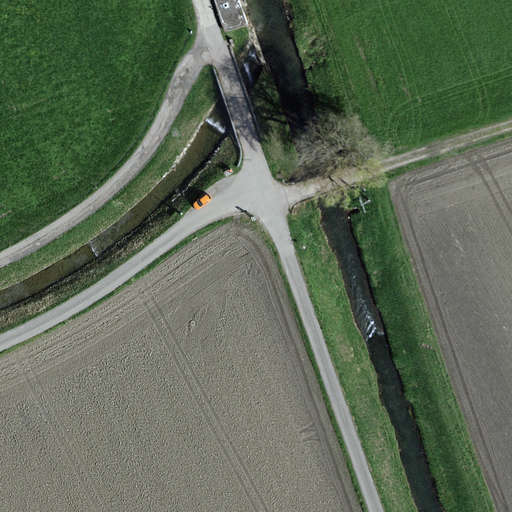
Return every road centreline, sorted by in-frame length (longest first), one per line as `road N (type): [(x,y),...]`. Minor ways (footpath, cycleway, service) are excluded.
road 1 (unclassified): [(268,186),(378,511)]
road 2 (track): [(0,263),(97,202),(139,165),(196,63),(220,47)]
road 3 (unclassified): [(268,186),(226,200),(132,272),(0,344)]
road 4 (unclassified): [(204,0),(268,186)]
